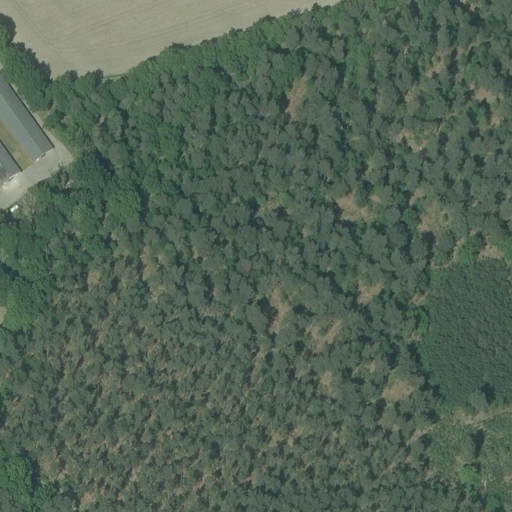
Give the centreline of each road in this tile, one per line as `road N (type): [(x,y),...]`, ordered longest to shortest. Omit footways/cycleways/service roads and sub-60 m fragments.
road 1 (track): [(249,37),(92,242),(18,311)]
road 2 (track): [(249,37),(162,67),(49,90),(0,34)]
